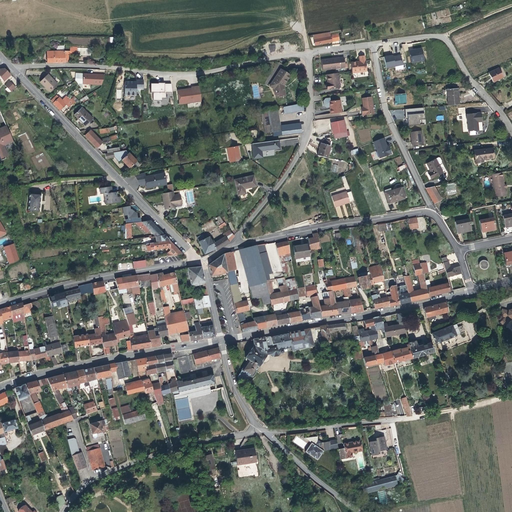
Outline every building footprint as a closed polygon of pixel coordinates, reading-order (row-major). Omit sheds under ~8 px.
[(339,35),(332,36),(332,33),(315,36),(316,45),(327,44),(340,42),(339,35)] [(416,47),(408,48),(410,62),(423,60),(421,46),(416,47)] [(83,54),(83,55),(91,55),(91,47),(77,48),(77,52),(76,52),(83,54)] [(69,62),(69,57),(83,55),(83,54),(76,52),(64,52),(64,50),(60,49),(57,50),(57,52),(55,52),(48,52),(48,60),(48,63),(69,62)] [(391,54),(383,56),(385,68),(402,64),(400,54),(394,55),(391,56),(391,54)] [(345,68),(343,57),(331,59),(320,61),(322,72),(345,68)] [(367,73),(365,58),(359,59),(360,63),(357,63),(351,64),(352,75),(367,73)] [(507,76),(502,66),(492,72),(495,77),(497,81),(507,76)] [(287,95),(285,85),(288,81),(292,75),(283,69),(273,84),(277,87),(279,96),(287,95)] [(6,70),(5,70),(0,70),(0,75),(4,81),(7,79),(11,76),(6,70)] [(99,74),(84,73),(83,83),(102,85),(105,75),(99,74)] [(57,84),(48,74),(40,81),(45,87),(50,92),(57,84)] [(329,91),(340,89),(337,74),(328,76),(329,84),(328,84),(329,91)] [(144,81),(138,80),(137,82),(135,82),(125,82),(125,95),(137,95),(138,89),(144,89),(144,81)] [(9,95),(16,89),(10,82),(3,88),(9,95)] [(159,86),(151,86),(151,94),(154,94),(153,102),(162,102),(162,100),(166,100),(166,94),(173,95),(172,88),(165,87),(165,88),(159,88),(159,86)] [(178,92),(179,104),(187,104),(188,108),(201,106),(199,86),(191,88),(191,89),(192,90),(187,91),(187,90),(178,92)] [(448,105),(460,104),(459,97),(458,87),(447,88),(448,105)] [(406,94),(395,94),(395,104),(406,104),(406,94)] [(69,108),(74,105),(71,101),(67,97),(65,99),(63,101),(59,98),(58,96),(53,102),(61,111),(64,108),(67,105),(69,108)] [(362,115),(373,113),(370,96),(361,98),(362,107),(363,109),(361,110),(362,115)] [(330,103),(329,99),(324,100),(323,102),(324,106),(326,108),(329,107),(330,107),(331,109),(329,109),(331,116),(342,114),(339,101),(330,103)] [(303,102),(283,106),(284,113),(304,110),(303,102)] [(280,124),(277,105),(261,107),(265,131),(272,130),(280,128),(280,124)] [(407,120),(408,124),(419,123),(419,117),(424,117),(423,112),(423,111),(422,107),(405,108),(405,112),(407,112),(407,113),(407,120)] [(457,116),(457,119),(466,117),(464,107),(458,108),(459,115),(457,116)] [(75,116),(86,126),(94,119),(83,108),(75,116)] [(468,113),(469,123),(479,122),(480,121),(483,121),(482,112),(468,113)] [(333,135),(346,132),(343,120),(331,123),(332,129),(333,135)] [(280,128),(272,130),(273,135),(301,131),(300,122),(280,124),(280,128)] [(479,122),(469,123),(469,131),(479,130),(479,122)] [(4,147),(14,143),(7,127),(0,130),(0,158),(1,161),(9,157),(4,147)] [(250,129),(251,136),(260,135),(259,128),(250,129)] [(100,141),(90,130),(84,135),(97,148),(102,143),(100,141)] [(413,146),(424,145),(422,131),(411,133),(412,141),(413,146)] [(19,137),(28,154),(35,151),(28,139),(25,141),(23,137),(26,136),(25,133),(19,137)] [(383,138),(373,142),(380,159),(392,154),(389,147),(388,146),(387,146),(383,138)] [(262,145),(253,147),(253,157),(262,157),(262,151),(279,149),(279,140),(262,142),(262,145)] [(331,148),(332,144),(325,141),(323,145),(322,145),(321,148),(318,157),(328,160),(332,148),(331,148)] [(239,161),(236,146),(225,149),(228,163),(239,161)] [(490,158),(495,157),(494,147),(475,150),(477,162),(484,161),(484,159),(490,158)] [(134,170),(140,165),(129,155),(124,151),(113,153),(105,155),(106,159),(113,157),(119,163),(122,161),(130,168),(131,168),(133,170),(134,170)] [(44,153),(36,157),(36,156),(32,158),(38,171),(50,165),(44,153)] [(439,159),(437,158),(426,164),(428,169),(430,172),(426,174),(429,179),(441,174),(437,164),(440,163),(440,161),(439,159)] [(145,177),(144,172),(134,175),(138,187),(143,186),(144,189),(155,187),(155,185),(165,184),(163,174),(145,177)] [(257,185),(255,175),(236,180),(240,195),(248,193),(247,191),(246,188),(257,185)] [(496,194),(506,192),(503,177),(492,179),(496,194)] [(454,183),(445,185),(447,195),(457,194),(454,183)] [(111,193),(111,187),(99,187),(100,194),(103,194),(104,204),(119,203),(118,197),(115,197),(115,193),(111,193)] [(395,202),(406,199),(402,188),(392,191),(386,193),(388,202),(395,200),(395,202)] [(434,204),(440,200),(432,188),(426,189),(434,204)] [(172,192),(169,193),(161,194),(163,204),(164,210),(175,208),(175,206),(181,205),(179,195),(173,197),(172,192)] [(349,200),(346,192),(333,195),(336,207),(346,204),(350,202),(349,200)] [(42,194),(30,193),(28,211),(40,213),(42,194)] [(214,219),(218,225),(223,222),(219,216),(214,219)] [(410,230),(419,227),(417,217),(407,219),(410,230)] [(490,230),(496,228),(493,218),(480,221),(483,233),(487,232),(487,230),(490,230)] [(466,231),(471,230),(469,219),(455,223),(458,234),(462,233),(462,232),(466,231)] [(141,223),(155,237),(164,236),(149,221),(141,223)] [(226,237),(229,243),(235,237),(230,231),(224,235),(226,237)] [(345,239),(343,233),(336,234),(338,241),(345,239)] [(321,247),(318,234),(313,235),(314,239),(309,240),(309,244),(310,249),(321,247)] [(217,251),(212,242),(210,238),(209,237),(205,239),(203,235),(197,238),(204,254),(213,251),(214,252),(217,251)] [(217,251),(228,244),(229,243),(226,237),(215,243),(213,241),(212,242),(217,251)] [(156,242),(152,243),(153,250),(167,248),(175,247),(169,241),(156,242)] [(290,253),(288,242),(276,245),(279,256),(290,253)] [(14,243),(3,247),(9,264),(20,261),(14,243)] [(310,249),(309,244),(302,245),(294,247),(296,259),(311,256),(310,249)] [(183,255),(175,247),(167,248),(170,251),(169,254),(169,256),(183,255)] [(267,282),(258,248),(257,248),(257,249),(254,250),(254,248),(247,248),(247,250),(241,251),(252,299),(262,297),(270,295),(267,282)] [(224,254),(228,273),(235,272),(231,252),(225,253),(224,254)] [(506,265),(511,263),(511,252),(509,253),(503,254),(506,265)] [(281,264),(292,262),(290,253),(279,256),(281,264)] [(209,265),(211,277),(228,273),(224,254),(209,265)] [(444,254),(440,255),(446,270),(448,276),(448,277),(455,275),(462,273),(458,259),(448,262),(447,258),(446,259),(444,254)] [(489,262),(487,261),(485,260),(482,261),(481,262),(480,264),(481,266),(482,268),(484,269),(485,269),(487,268),(488,268),(489,267),(489,266),(489,264),(489,262)] [(416,275),(419,275),(423,274),(421,265),(421,264),(413,265),(416,275)] [(187,269),(189,285),(206,283),(201,267),(187,269)] [(329,316),(338,314),(336,304),(333,292),(331,283),(327,283),(326,278),(325,271),(316,273),(315,270),(313,270),(315,285),(317,294),(318,294),(316,285),(326,284),(328,293),(323,293),(326,305),(323,306),(319,307),(322,317),(329,316)] [(448,276),(446,270),(439,272),(438,270),(432,272),(435,280),(448,276)] [(371,273),(371,275),(374,285),(375,290),(377,289),(376,283),(384,281),(384,279),(382,272),(382,271),(371,273)] [(157,281),(164,317),(165,320),(166,321),(166,326),(168,335),(185,331),(186,335),(189,334),(183,307),(181,308),(181,312),(170,314),(169,308),(165,308),(163,297),(164,297),(162,286),(174,284),(175,287),(178,286),(174,273),(162,275),(161,274),(156,275),(157,281)] [(369,287),(369,286),(374,285),(371,275),(358,278),(359,283),(362,283),(362,286),(363,289),(369,287)] [(115,279),(115,282),(118,290),(119,295),(127,293),(128,295),(139,292),(137,282),(136,278),(135,276),(115,279)] [(333,292),(343,289),(346,289),(344,279),(336,280),(336,276),(326,278),(327,283),(331,283),(333,292)] [(409,276),(404,277),(408,293),(411,302),(419,301),(429,298),(429,297),(427,288),(425,283),(421,284),(422,289),(413,292),(409,276)] [(344,279),(346,289),(356,286),(354,277),(344,279)] [(288,291),(297,289),(295,278),(285,280),(286,283),(288,291)] [(272,304),(290,301),(288,291),(286,283),(283,284),(284,286),(279,287),(281,292),(273,294),(271,282),(275,281),(274,279),(267,282),(270,295),(272,303),(272,304)] [(30,289),(29,282),(17,285),(19,292),(30,289)] [(103,282),(91,284),(93,293),(93,294),(105,292),(104,284),(103,282)] [(118,290),(115,282),(104,284),(105,292),(118,290)] [(231,291),(238,290),(236,282),(230,284),(231,291)] [(451,292),(449,284),(449,283),(427,288),(429,297),(437,295),(451,292)] [(78,288),(79,289),(80,296),(93,293),(91,284),(78,288)] [(308,295),(308,296),(317,294),(315,285),(306,287),(308,295)] [(389,286),(391,297),(388,298),(389,306),(390,307),(395,305),(400,304),(398,295),(397,291),(396,285),(389,286)] [(298,297),(308,295),(306,287),(297,289),(298,297)] [(80,296),(79,289),(64,294),(66,303),(81,300),(80,296)] [(297,289),(288,291),(290,301),(299,299),(298,297),(297,289)] [(241,303),(238,290),(231,291),(234,304),(241,303)] [(400,304),(400,305),(405,304),(411,302),(408,293),(398,295),(400,304)] [(58,309),(67,307),(66,303),(64,294),(48,298),(51,308),(57,306),(58,309)] [(264,305),(272,303),(270,295),(262,297),(264,305)] [(389,306),(388,298),(378,300),(376,295),(371,296),(375,309),(380,308),(389,306)] [(195,298),(197,309),(203,308),(211,306),(208,296),(195,298)] [(314,307),(300,310),(301,311),(302,320),(311,319),(322,317),(319,307),(317,297),(312,298),(314,307)] [(360,300),(351,301),(349,302),(351,310),(352,313),(358,312),(363,311),(360,300)] [(258,329),(254,322),(247,324),(244,312),(250,310),(247,301),(241,303),(234,304),(243,333),(251,332),(258,330),(258,329)] [(349,302),(336,304),(338,314),(338,315),(346,314),(352,314),(352,313),(351,310),(349,302)] [(34,310),(32,303),(23,306),(24,312),(24,313),(34,310)] [(426,318),(448,312),(446,303),(437,305),(425,308),(424,310),(424,311),(426,318)] [(11,307),(13,315),(24,312),(23,306),(23,304),(11,307)] [(11,307),(0,311),(2,318),(7,317),(13,315),(11,307)] [(511,309),(507,312),(500,311),(499,318),(505,319),(501,323),(507,327),(511,322),(511,319),(511,318),(511,309)] [(302,320),(301,311),(288,314),(290,318),(290,323),(296,321),(302,320)] [(24,313),(24,312),(13,315),(14,321),(25,317),(24,313)] [(274,314),(253,319),(254,322),(258,329),(264,328),(266,327),(277,325),(275,317),(274,314)] [(288,314),(275,317),(277,325),(283,324),(290,323),(290,318),(288,314)] [(125,317),(126,321),(127,326),(136,324),(134,315),(125,317)] [(383,327),(381,315),(376,316),(373,317),(374,324),(376,328),(383,327)] [(387,323),(383,323),(383,327),(384,328),(386,336),(406,333),(402,315),(397,315),(399,324),(394,325),(387,327),(387,323)] [(107,319),(107,316),(98,318),(99,327),(105,326),(104,320),(107,319)] [(189,334),(191,342),(203,340),(200,327),(198,317),(195,318),(197,326),(195,327),(196,333),(189,334)] [(374,324),(373,317),(367,318),(364,319),(366,326),(374,324)] [(88,337),(89,346),(102,344),(100,332),(99,327),(98,318),(95,318),(97,329),(95,329),(96,335),(88,337)] [(126,343),(128,352),(132,351),(130,337),(127,326),(126,321),(113,324),(115,334),(116,339),(128,337),(129,341),(127,341),(126,343)] [(73,337),(75,349),(89,346),(88,337),(85,322),(80,323),(81,327),(83,326),(85,335),(73,337)] [(212,324),(200,327),(203,340),(212,338),(214,335),(212,324)] [(329,332),(346,329),(344,324),(335,325),(320,328),(325,344),(331,342),(329,335),(329,332)] [(435,345),(455,336),(452,325),(431,334),(435,345)] [(164,337),(168,336),(168,335),(166,326),(158,328),(158,329),(159,337),(164,337)] [(361,328),(357,328),(360,340),(368,339),(366,329),(364,330),(363,327),(361,328)] [(148,336),(151,348),(155,347),(161,346),(159,337),(158,329),(154,330),(154,332),(148,333),(148,336)] [(293,351),(314,346),(311,329),(286,334),(270,337),(272,344),(274,344),(275,347),(267,349),(264,339),(253,341),(254,346),(254,347),(253,346),(250,351),(245,358),(249,361),(237,378),(238,382),(244,385),(250,377),(251,378),(252,377),(252,378),(265,359),(267,357),(270,356),(274,358),(280,356),(281,354),(280,351),(292,348),(293,351)] [(105,331),(100,332),(102,344),(103,348),(113,346),(110,335),(106,336),(105,331)] [(191,342),(189,334),(186,335),(182,336),(183,344),(191,343),(191,342)] [(130,337),(132,351),(140,350),(143,349),(151,348),(148,336),(141,337),(139,337),(137,338),(136,338),(134,336),(133,336),(130,337)] [(57,344),(44,347),(47,357),(49,356),(62,353),(60,346),(58,337),(55,337),(57,344)] [(408,343),(409,347),(412,358),(434,352),(431,343),(422,345),(417,346),(415,341),(408,343)] [(60,346),(62,353),(68,352),(67,345),(60,346)] [(370,347),(372,352),(370,353),(370,354),(375,352),(378,352),(376,345),(370,347)] [(25,351),(18,352),(20,362),(21,369),(25,368),(24,362),(31,361),(29,351),(29,347),(25,347),(25,351)] [(47,362),(50,361),(49,356),(47,357),(44,347),(34,350),(35,359),(46,357),(47,362)] [(409,347),(390,352),(394,362),(412,358),(409,347)] [(219,349),(193,355),(195,365),(212,361),(220,359),(219,349)] [(20,362),(18,352),(12,353),(7,353),(9,364),(20,362)] [(384,361),(385,365),(394,362),(390,352),(388,352),(380,354),(377,355),(379,363),(384,361)] [(5,354),(0,354),(0,365),(9,364),(7,353),(5,354)] [(163,356),(165,371),(171,370),(172,374),(175,373),(172,354),(168,355),(163,356)] [(378,363),(376,355),(371,356),(364,358),(366,366),(378,363)] [(159,356),(156,357),(157,363),(155,364),(157,373),(165,371),(163,356),(159,356)] [(157,363),(156,357),(150,358),(146,359),(148,365),(146,366),(147,371),(147,375),(157,373),(155,364),(157,363)] [(148,365),(146,359),(141,359),(136,361),(139,373),(147,371),(146,366),(148,365)] [(118,381),(130,378),(126,362),(115,365),(117,373),(118,381)] [(110,375),(117,373),(115,365),(108,366),(110,375)] [(110,375),(108,366),(93,369),(97,380),(111,377),(110,375)] [(83,371),(86,383),(88,383),(92,381),(88,370),(83,371)] [(83,371),(76,373),(79,385),(84,384),(86,388),(89,387),(88,383),(86,383),(83,371)] [(63,376),(67,387),(68,388),(79,385),(76,373),(63,376)] [(180,379),(176,380),(178,391),(178,392),(215,383),(213,376),(213,377),(212,375),(181,382),(180,379)] [(47,380),(50,385),(53,391),(67,387),(63,376),(47,380)] [(141,381),(142,385),(145,391),(146,394),(154,392),(152,387),(151,385),(150,381),(145,382),(143,377),(140,378),(141,381)] [(169,388),(170,393),(178,391),(176,380),(176,379),(171,380),(173,387),(169,388)] [(37,382),(25,386),(29,395),(41,392),(37,382)] [(208,386),(215,384),(215,383),(178,392),(179,394),(173,395),(178,419),(191,416),(186,392),(192,391),(192,394),(199,392),(206,391),(205,387),(208,386)] [(126,396),(145,391),(142,385),(126,389),(124,389),(126,396)] [(160,387),(160,385),(152,387),(154,392),(158,404),(164,403),(164,400),(160,387)] [(166,399),(165,394),(170,393),(169,388),(168,385),(160,387),(164,400),(166,399)] [(29,396),(29,395),(25,386),(14,390),(18,400),(29,396)] [(405,417),(412,415),(407,397),(401,398),(405,417)] [(7,411),(6,411),(9,421),(14,419),(8,402),(5,404),(7,411)] [(33,405),(41,422),(49,419),(47,415),(45,416),(39,402),(33,405)] [(92,413),(90,404),(84,406),(86,413),(85,416),(92,413)] [(123,415),(130,414),(128,405),(121,407),(123,415)] [(73,407),(68,409),(69,412),(73,420),(77,418),(73,407)] [(145,419),(140,407),(133,408),(134,412),(130,414),(123,415),(125,424),(145,419)] [(73,420),(69,412),(65,413),(49,419),(41,422),(45,431),(50,429),(73,420)] [(38,434),(45,431),(41,422),(33,425),(30,416),(25,418),(31,436),(38,434)] [(14,419),(9,421),(1,424),(4,434),(17,429),(14,419)] [(495,426),(494,419),(483,421),(484,428),(495,426)] [(93,434),(102,432),(107,431),(104,421),(91,425),(93,434)] [(93,439),(103,437),(102,432),(93,434),(91,425),(90,425),(93,439)] [(338,450),(337,447),(336,442),(321,445),(319,441),(317,436),(306,438),(311,442),(306,450),(321,461),(325,453),(338,450)] [(387,451),(384,437),(378,439),(376,439),(376,442),(369,443),(372,457),(380,456),(379,452),(387,451)] [(79,454),(76,441),(73,439),(67,441),(72,458),(78,472),(87,468),(81,453),(79,454)] [(362,453),(360,443),(347,445),(337,447),(338,450),(339,458),(345,456),(346,461),(352,460),(351,455),(353,454),(353,456),(357,455),(357,454),(362,453)] [(93,471),(105,467),(99,449),(94,451),(87,453),(93,471)] [(245,451),(245,450),(233,451),(235,467),(255,464),(252,450),(245,451)] [(212,454),(203,456),(209,476),(217,473),(212,454)] [(402,477),(398,475),(396,477),(394,478),(362,486),(364,495),(376,492),(375,489),(383,487),(384,490),(396,487),(395,483),(399,482),(402,477)] [(14,490),(11,482),(0,486),(0,487),(3,495),(14,490)] [(55,498),(60,507),(67,503),(62,494),(55,498)]
